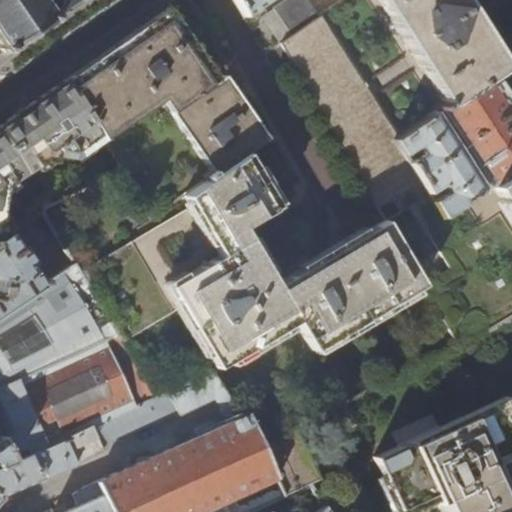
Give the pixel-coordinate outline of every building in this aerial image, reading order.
[(80,1),(81,0),(0,0),(0,43),(1,45),(0,45),(0,49),(3,54),(5,52),(6,53),(7,53),(8,54),(12,51),(11,50),(12,49),(12,48),(35,31),(50,21),(51,23),(52,22),(56,19),(55,18),(56,17),(55,16),(60,13),(64,10),(65,11),(66,11),(66,12),(69,10),(69,9),(77,3),(78,4),(80,2),(80,1)] [(232,0),(241,15),(262,0),(232,0)] [(282,0),(272,7),(290,35),(317,17),(305,0),(282,0)] [(377,0),(445,105),(488,77),(502,68),(472,20),(459,0),(377,0)] [(103,141),(104,141),(162,100),(210,171),(203,176),(205,180),(245,152),(266,138),(223,75),(219,79),(168,8),(126,38),(66,80),(103,141)] [(317,17),(290,35),(278,43),(377,208),(400,195),(420,184),(407,162),(401,154),(393,140),(396,137),(320,14),(317,17)] [(511,108),(511,82),(502,68),(488,77),(510,110),(511,108)] [(441,217),(511,171),(511,113),(510,110),(488,77),(445,105),(444,106),(438,110),(396,137),(393,140),(401,154),(415,145),(420,154),(407,162),(420,184),(426,194),(440,185),(445,193),(431,202),(441,217)] [(2,187),(40,163),(54,165),(56,157),(74,161),(103,141),(66,80),(66,79),(4,122),(0,124),(0,239),(9,233),(0,219),(2,187)] [(435,106),(438,110),(444,106),(441,101),(435,106)] [(245,152),(205,180),(191,206),(77,271),(115,335),(119,341),(179,307),(215,368),(294,322),(311,351),(420,285),(456,347),(511,319),(511,171),(441,217),(431,202),(426,194),(420,184),(400,195),(424,235),(426,233),(448,268),(421,284),(383,220),(274,286),(241,228),(277,207),(245,152)] [(0,312),(58,275),(52,267),(38,277),(30,265),(33,262),(22,245),(19,248),(10,233),(9,233),(0,239),(0,312)] [(73,264),(58,275),(0,312),(0,386),(115,335),(77,271),(73,264)] [(119,341),(115,335),(0,386),(0,408),(10,431),(1,435),(0,436),(0,466),(152,398),(119,341)] [(225,423),(238,419),(211,372),(152,398),(0,466),(0,500),(2,498),(2,497),(103,451),(101,447),(176,413),(178,415),(212,400),(225,423)] [(511,511),(511,503),(494,466),(511,457),(511,411),(505,396),(373,458),(397,511),(433,495),(441,511),(511,511)] [(238,419),(225,423),(95,482),(86,487),(73,495),(77,505),(68,509),(67,504),(48,511),(250,511),(254,510),(283,497),(258,443),(245,416),(238,419)] [(294,425),(258,443),(283,497),(291,494),(308,487),(307,486),(318,480),(294,425)] [(310,511),(291,494),(283,497),(254,510),(255,511),(310,511)]
